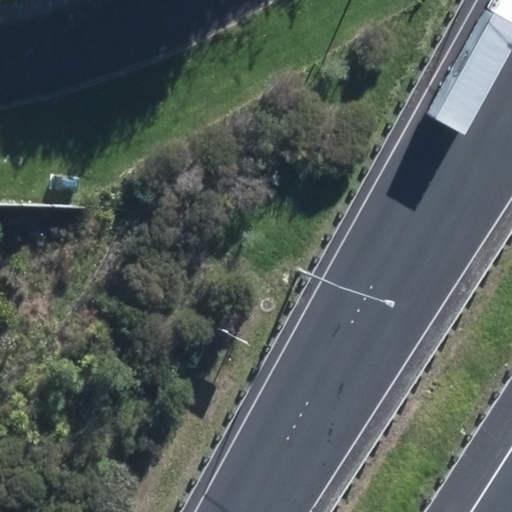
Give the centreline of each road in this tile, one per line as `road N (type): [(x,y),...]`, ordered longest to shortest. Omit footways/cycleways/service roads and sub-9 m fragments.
road 1 (motorway): [(258,511),(511,68)]
road 2 (residential): [(0,57),(76,42),(183,0)]
